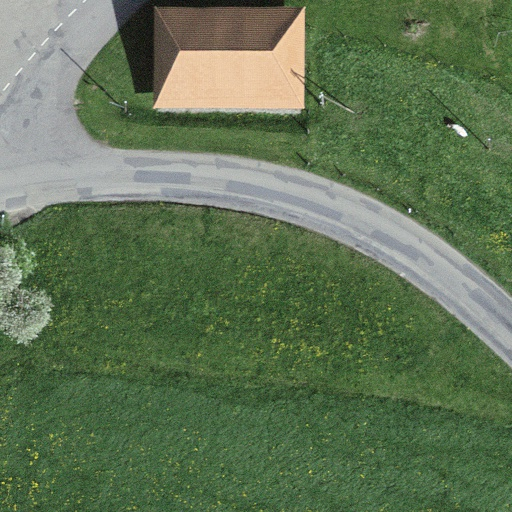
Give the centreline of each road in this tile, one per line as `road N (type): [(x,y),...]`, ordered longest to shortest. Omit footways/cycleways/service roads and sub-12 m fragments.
road 1 (unclassified): [(24,184),(177,174),(243,179),(303,196),(415,250),(511,329)]
road 2 (unclassified): [(117,0),(60,67),(24,184)]
